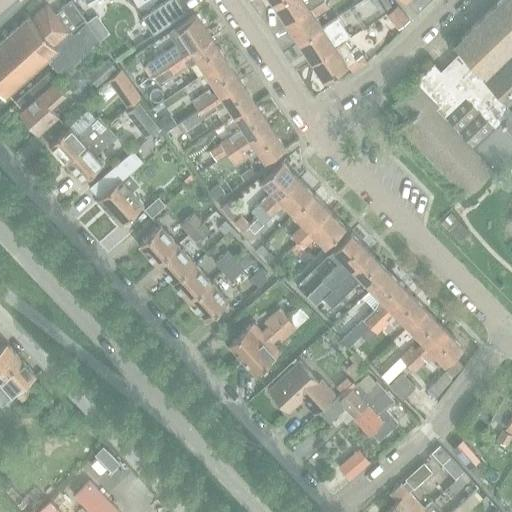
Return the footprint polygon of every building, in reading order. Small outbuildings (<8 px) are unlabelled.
[(153,35),(185,12),(176,0),(165,0),(141,17),(153,35)] [(285,24),(322,0),(306,0),(304,2),(303,0),(280,0),(272,5),(285,24)] [(298,43),(321,27),(314,16),(327,7),(322,0),(285,24),(298,43)] [(371,0),(379,12),(390,5),(386,0),(371,0)] [(511,0),(499,0),(453,45),(463,55),(443,75),(433,64),(392,104),(406,118),(399,126),(465,194),(511,148),(511,0)] [(86,22),(78,10),(63,24),(45,4),(30,18),(28,15),(18,24),(17,24),(15,26),(16,26),(7,34),(6,33),(5,35),(0,40),(0,92),(3,96),(14,86),(14,87),(16,85),(15,85),(24,77),(25,77),(26,76),(26,75),(34,68),(35,68),(37,67),(36,66),(45,58),(60,75),(99,40),(86,22)] [(396,6),(385,15),(397,29),(408,19),(396,6)] [(97,14),(86,22),(99,40),(109,33),(97,14)] [(153,75),(210,37),(195,15),(174,29),(182,39),(145,64),(153,75)] [(310,62),(344,39),(350,36),(337,17),(321,27),(298,43),(310,62)] [(204,73),(225,59),(210,37),(153,75),(158,83),(186,65),(183,61),(192,55),(204,73)] [(355,59),(347,47),(349,46),(344,39),(310,62),(323,81),(355,59)] [(107,58),(87,76),(96,86),(117,69),(107,58)] [(196,110),(239,81),(225,59),(204,73),(216,91),(207,97),(205,93),(191,102),(196,110)] [(130,70),(138,83),(149,75),(141,63),(130,70)] [(141,96),(121,68),(107,80),(126,108),(141,96)] [(80,69),(70,77),(78,87),(88,79),(80,69)] [(59,93),(51,84),(43,75),(14,100),(22,109),(18,113),(38,134),(57,117),(41,99),(44,97),(49,102),(59,93)] [(157,85),(151,76),(138,85),(144,94),(157,85)] [(233,118),(254,104),(239,81),(196,110),(184,118),(185,118),(177,123),(182,130),(189,125),(190,126),(202,118),(215,109),(213,105),(221,100),(233,118)] [(159,127),(138,102),(125,112),(146,138),(159,127)] [(226,154),(268,125),(254,104),(233,118),(241,129),(219,144),(219,145),(209,151),(215,160),(225,154),(226,154)] [(98,117),(96,119),(88,110),(48,146),(63,162),(99,132),(106,126),(98,117)] [(168,113),(156,122),(164,132),(176,124),(168,113)] [(268,125),(226,154),(232,164),(246,155),(242,149),(250,143),(263,162),(283,148),(268,125)] [(114,136),(106,126),(99,132),(63,162),(81,182),(102,163),(93,154),(114,136)] [(120,179),(134,166),(140,160),(131,149),(89,188),(98,198),(97,200),(119,225),(142,204),(120,179)] [(256,217),(296,178),(280,162),(260,182),(270,192),(250,211),(256,217)] [(242,180),(254,172),(251,167),(239,175),(242,180)] [(291,215),(312,195),(296,178),(256,217),(262,224),(282,205),(291,215)] [(218,183),(208,189),(214,198),(224,191),(218,183)] [(296,242),(328,211),(312,195),(291,215),(301,225),(290,236),(296,242)] [(157,197),(143,209),(150,217),(164,205),(157,197)] [(294,255),(302,248),(313,237),(323,247),(344,227),(328,211),(296,242),(289,249),(294,255)] [(192,213),(179,225),(188,234),(200,222),(192,213)] [(440,223),(460,243),(470,234),(455,219),(455,218),(450,213),(440,223)] [(233,222),(242,232),(248,226),(249,225),(240,215),(233,222)] [(249,225),(248,226),(254,232),(262,224),(256,217),(249,225)] [(200,222),(188,234),(196,243),(209,231),(200,222)] [(155,264),(176,245),(158,226),(137,245),(155,264)] [(254,251),(261,245),(249,233),(243,239),(254,251)] [(332,288),(368,252),(349,233),(332,250),(347,266),(340,273),(335,268),(323,279),(332,288)] [(171,283),(193,263),(176,245),(155,264),(171,283)] [(261,245),(254,251),(266,263),(273,257),(261,245)] [(226,251),(213,262),(221,271),(234,260),(226,251)] [(370,289),(387,272),(368,252),(332,288),(322,298),(331,307),(360,279),(370,289)] [(245,253),(237,260),(242,266),(250,258),(245,253)] [(234,260),(221,271),(230,280),(242,269),(234,260)] [(188,301),(209,282),(193,263),(171,283),(188,301)] [(261,267),(250,277),(258,287),(265,280),(266,273),(261,267)] [(369,326),(406,291),(387,272),(370,289),(362,296),(374,308),(352,329),(353,331),(348,336),(349,338),(344,342),(348,346),(361,334),(369,326)] [(209,282),(188,301),(205,320),(227,301),(209,282)] [(314,290),(306,297),(314,306),(322,298),(314,290)] [(407,327),(424,310),(406,291),(369,326),(361,334),(368,341),(388,321),(384,318),(391,311),(407,327)] [(240,359),(287,318),(278,309),(264,322),(267,325),(260,331),(252,322),(227,344),(240,359)] [(406,364),(443,329),(424,310),(407,327),(422,342),(415,349),(411,346),(399,357),(406,364)] [(287,318),(240,359),(254,374),(279,352),(271,343),(277,337),(280,340),(295,327),(287,318)] [(443,329),(406,364),(413,371),(424,359),(422,356),(429,349),(444,365),(462,348),(443,329)] [(0,377),(20,359),(6,344),(0,350),(0,377)] [(353,378),(366,367),(353,352),(348,356),(353,361),(344,368),(353,378)] [(0,404),(0,405),(21,386),(34,374),(20,359),(0,377),(0,404)] [(297,361),(267,389),(288,411),(301,400),(313,412),(333,393),(320,379),(317,382),(297,361)] [(434,399),(451,379),(443,371),(428,388),(432,393),(430,395),(434,399)] [(414,386),(401,372),(389,384),(402,398),(414,386)] [(383,390),(375,382),(369,374),(358,384),(357,383),(340,398),(338,396),(319,412),(328,421),(337,413),(346,423),(352,417),(383,390)] [(340,391),(351,381),(346,376),(335,386),(340,391)] [(385,408),(392,401),(383,390),(352,417),(367,434),(371,431),(378,439),(397,422),(385,408)] [(478,429),(502,442),(511,424),(511,398),(499,392),(478,429)] [(511,424),(502,442),(511,447),(511,424)] [(488,469),(463,439),(452,449),(478,478),(488,469)] [(433,454),(441,464),(451,456),(442,446),(433,454)] [(349,478),(368,462),(356,450),(338,466),(349,478)] [(396,501),(384,511),(420,511),(426,507),(423,503),(420,506),(407,491),(412,487),(413,488),(430,472),(422,463),(405,479),(406,481),(401,485),(399,483),(388,493),(396,501)] [(116,511),(122,507),(103,487),(91,498),(103,511),(116,511)] [(474,490),(449,511),(466,511),(481,498),(474,490)] [(426,507),(420,511),(440,511),(431,502),(426,507)]
